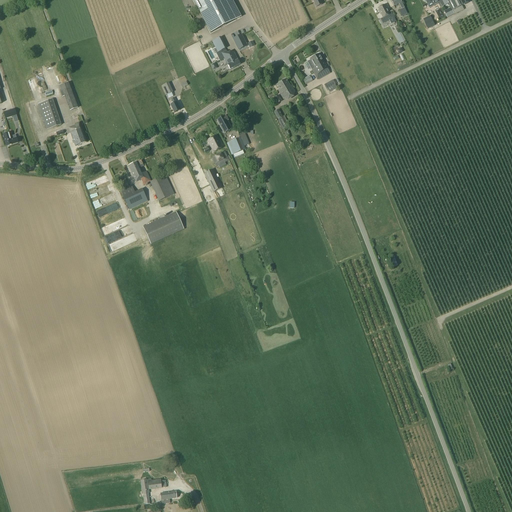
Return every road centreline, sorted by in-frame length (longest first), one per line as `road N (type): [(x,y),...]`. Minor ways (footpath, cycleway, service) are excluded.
road 1 (unclassified): [(469,511),(328,142),(282,55)]
road 2 (unclassified): [(0,164),(79,170),(103,162),(206,112),(282,55)]
